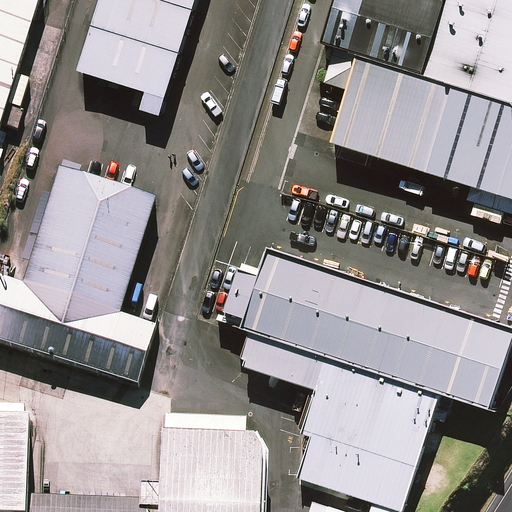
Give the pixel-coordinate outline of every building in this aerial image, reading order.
[(0,0),(0,139),(43,0),(0,0)] [(202,0),(105,0),(86,63),(174,91),(202,0)] [(354,55),(419,76),(443,0),(332,0),(318,44),(354,55)] [(511,0),(443,0),(419,76),(511,104),(511,0)] [(511,104),(354,55),(328,140),(511,196),(511,104)] [(0,262),(0,340),(139,384),(160,316),(124,305),(159,193),(60,162),(26,271),(0,262)] [(511,335),(511,317),(269,242),(232,358),(310,382),(283,468),(404,506),(439,393),(489,409),(511,335)] [(17,511),(18,492),(20,422),(0,421),(0,511),(17,511)] [(259,511),(262,447),(149,444),(147,511),(259,511)] [(18,492),(17,511),(140,511),(141,495),(18,492)]
